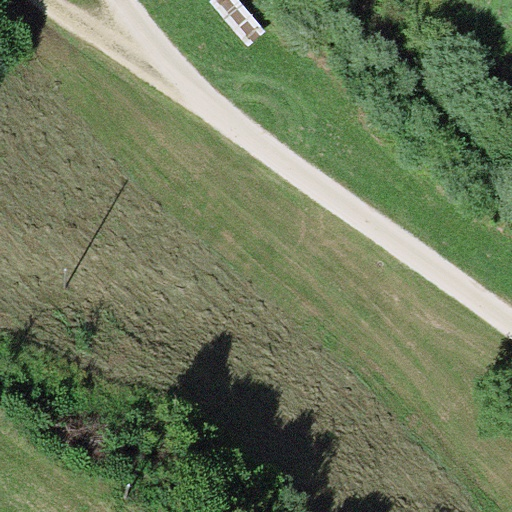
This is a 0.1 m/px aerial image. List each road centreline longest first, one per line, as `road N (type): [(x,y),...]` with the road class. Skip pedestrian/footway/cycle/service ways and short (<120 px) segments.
road 1 (track): [(147,71),(511,334)]
road 2 (track): [(22,0),(147,71)]
